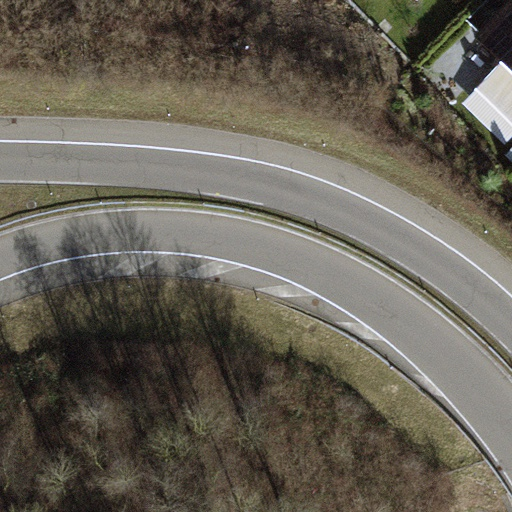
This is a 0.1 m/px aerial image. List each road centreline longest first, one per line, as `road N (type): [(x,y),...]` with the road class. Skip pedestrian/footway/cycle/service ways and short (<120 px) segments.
road 1 (motorway): [(0,261),(133,234),(214,241),(280,259),(348,288),(417,333),(511,430)]
road 2 (motorway): [(511,318),(431,254),(288,186),(164,164),(0,158)]
